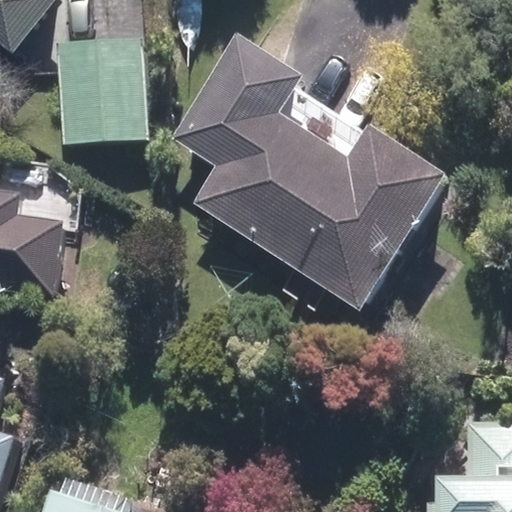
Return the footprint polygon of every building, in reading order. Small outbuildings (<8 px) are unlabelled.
[(65,0),(0,0),(0,20),(29,44),(65,0)] [(207,208),(375,313),(461,177),(384,129),(364,161),(296,119),(320,81),(251,38),(187,140),(232,168),(207,208)] [(160,142),(155,43),(68,47),(73,146),(160,142)] [(0,289),(63,298),(73,224),(32,219),(34,197),(3,193),(9,152),(0,151),(0,289)] [(0,511),(4,511),(27,438),(2,431),(17,382),(0,376),(0,511)] [(453,477),(452,503),(435,503),(435,511),(511,511),(511,422),(477,423),(476,477),(453,477)] [(119,511),(55,491),(48,511),(119,511)]
